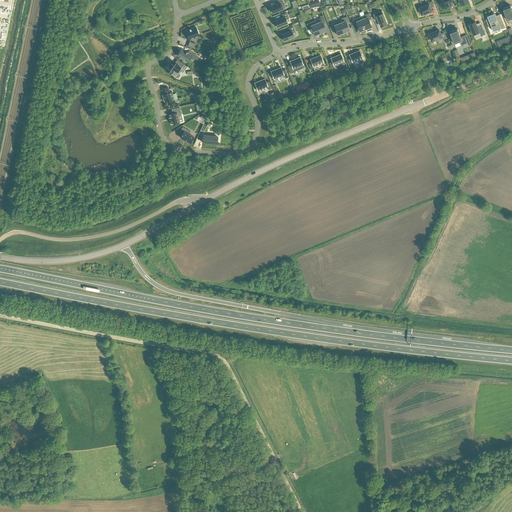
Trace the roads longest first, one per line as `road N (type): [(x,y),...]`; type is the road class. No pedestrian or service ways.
road 1 (trunk): [(511,350),(255,318),(0,268)]
road 2 (trunk): [(0,281),(254,328),(511,360)]
road 3 (unclassified): [(0,314),(215,354),(300,511)]
road 4 (tertiary): [(198,204),(436,96)]
road 5 (residential): [(241,151),(185,150),(163,139),(147,67),(170,50),(176,14)]
road 6 (tertiary): [(0,256),(91,256),(198,204)]
road 7 (unclassified): [(198,204),(181,199),(94,236),(17,232),(0,241)]
road 8 (track): [(274,459),(139,495)]
road 9 (residential): [(277,53),(408,27)]
road 10 (residential): [(241,151),(257,131),(248,78),(277,53)]
